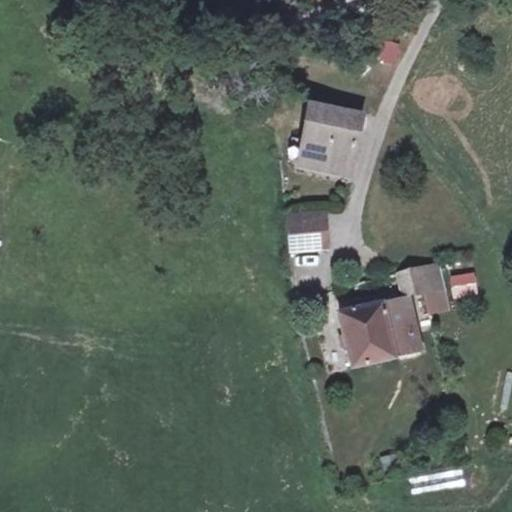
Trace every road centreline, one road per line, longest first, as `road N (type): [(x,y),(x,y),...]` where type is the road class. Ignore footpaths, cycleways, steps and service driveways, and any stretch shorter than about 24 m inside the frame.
road 1 (residential): [(439,0),(366,149),(342,249)]
road 2 (track): [(122,0),(242,24),(348,0)]
